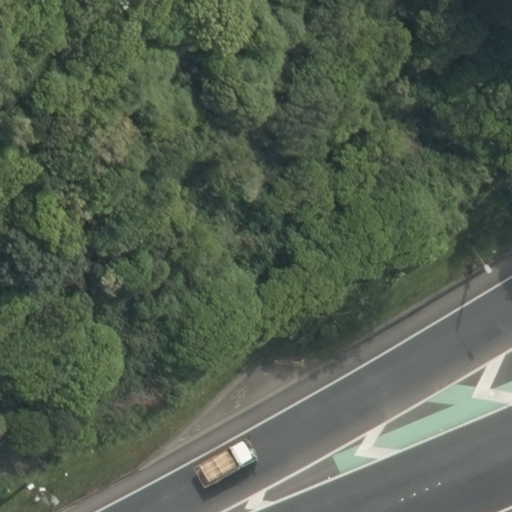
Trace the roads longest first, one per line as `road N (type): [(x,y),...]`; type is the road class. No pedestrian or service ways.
road 1 (trunk): [(173,511),(511,321)]
road 2 (trunk): [(380,511),(511,457)]
